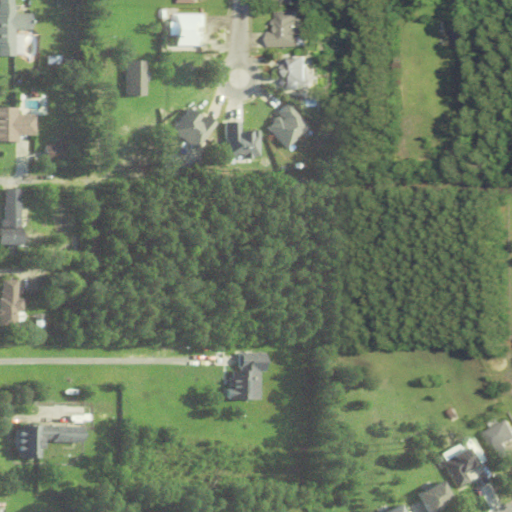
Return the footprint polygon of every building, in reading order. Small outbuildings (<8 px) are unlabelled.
[(13,1),(14,10),(30,10),(30,26),(13,26),(14,53),(0,53),(0,0),(12,0),(13,1)] [(300,15),(300,21),(303,21),(303,23),(304,23),(304,27),(306,27),(306,42),(300,42),(300,44),(268,44),(268,29),(276,29),(276,25),(273,25),(273,15),(275,15),(275,8),(297,8),(297,15),(300,15)] [(201,25),(201,27),(203,27),(203,34),(202,34),(202,42),(175,42),(175,32),(167,32),(167,19),(175,19),(175,10),(204,10),(204,25),(201,25)] [(307,51),(307,54),(316,54),(316,62),(308,62),(308,63),(309,63),(309,71),(309,77),(311,77),(311,86),(299,87),(299,86),(285,86),(285,72),(286,72),(286,59),(289,59),(289,52),(300,51),(300,48),(304,48),(304,51),(307,51)] [(45,53),(60,52),(60,60),(45,60),(45,53)] [(124,56),(144,56),(144,92),(124,93),(124,56)] [(299,95),(306,95),(307,103),(300,103),(299,95)] [(284,145),(265,125),(270,120),(270,119),(271,118),(270,117),(274,113),(275,114),(276,113),(279,117),(280,115),(275,109),(285,100),(307,124),(284,145)] [(7,137),(0,137),(0,105),(16,105),(16,112),(34,112),(34,132),(16,132),(16,140),(7,140),(7,137)] [(204,112),(215,120),(195,146),(170,127),(188,105),(199,114),(197,117),(199,119),(204,112)] [(258,127),(258,153),(251,153),(251,155),(241,156),(241,150),(233,150),(233,153),(224,153),(224,119),(239,119),(239,127),(258,127)] [(44,142),(61,142),(61,156),(44,156),(44,142)] [(0,243),(0,224),(3,225),(4,186),(20,186),(19,243),(0,243)] [(70,233),(78,233),(78,242),(70,242),(70,233)] [(78,291),(78,298),(69,298),(70,276),(81,276),(80,277),(93,277),(93,291),(78,291)] [(0,289),(1,289),(1,277),(16,277),(16,296),(23,296),(23,330),(0,330),(0,289)] [(53,295),(65,294),(66,308),(54,309),(53,295)] [(68,300),(78,300),(78,308),(68,308),(68,300)] [(34,312),(42,311),(43,325),(34,325),(34,312)] [(228,398),(228,395),(225,395),(225,386),(228,386),(228,374),(230,374),(230,367),(237,367),(236,351),(264,350),(264,368),(258,368),(259,397),(228,398)] [(507,417),(511,426),(511,438),(510,439),(509,439),(504,441),(510,452),(496,459),(482,431),(491,426),(488,420),(496,416),(499,421),(507,417)] [(52,440),(52,437),(50,437),(44,436),(43,446),(38,446),(38,455),(18,454),(18,451),(13,451),(14,425),(18,426),(18,422),(39,423),(80,425),(80,440),(52,440)] [(440,460),(451,453),(450,452),(465,443),(475,461),(462,469),(468,479),(455,486),(440,460)] [(163,470),(163,451),(178,451),(177,470),(163,470)] [(441,502),(427,510),(416,490),(439,477),(450,497),(441,503),(441,502)] [(376,511),(397,501),(403,511),(376,511)]
